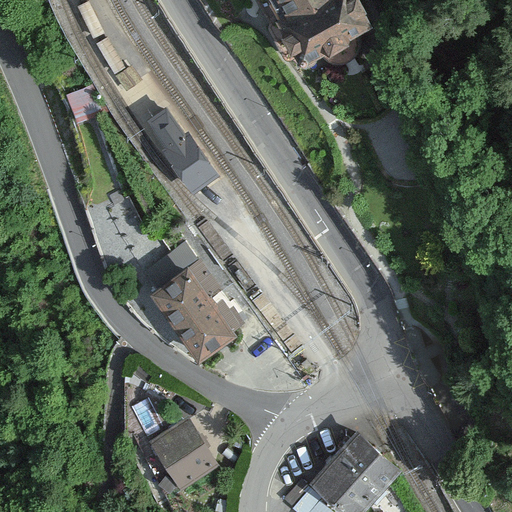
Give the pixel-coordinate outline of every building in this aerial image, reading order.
[(380,0),(268,0),(306,68),(334,50),(348,59),(360,58),(368,43),(366,35),(391,20),(380,0)] [(127,87),(142,77),(132,62),(117,72),(127,87)] [(167,99),(148,113),(165,139),(162,141),(172,157),(194,188),(208,179),(221,170),(200,138),(189,123),(185,126),(167,99)] [(249,332),(199,264),(164,289),(214,358),(249,332)] [(189,417),(150,441),(180,490),(220,466),(189,417)] [(365,511),(403,471),(358,431),(310,484),(340,511),(365,511)]
